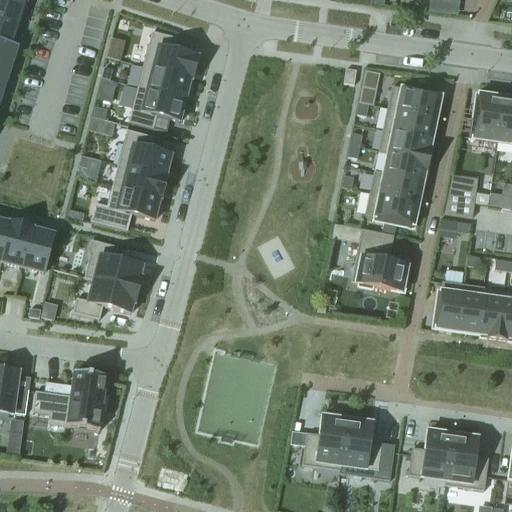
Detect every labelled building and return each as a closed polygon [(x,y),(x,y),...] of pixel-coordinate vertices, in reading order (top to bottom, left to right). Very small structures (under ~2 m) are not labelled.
[(0,0),(0,2),(27,11),(31,0),(0,0)] [(373,0),(373,7),(382,9),(384,0),(373,0)] [(0,2),(0,23),(21,31),(27,11),(0,2)] [(0,23),(0,45),(18,51),(18,50),(15,50),(21,31),(0,23)] [(151,35),(142,70),(190,83),(189,84),(190,84),(196,61),(172,55),(176,42),(151,35)] [(0,66),(11,71),(18,51),(0,45),(0,66)] [(0,66),(0,88),(5,90),(11,71),(0,66)] [(142,70),(136,91),(184,104),(189,84),(190,83),(142,70)] [(103,71),(100,82),(109,84),(112,73),(103,71)] [(345,72),(343,87),(353,88),(355,74),(345,72)] [(360,95),(358,107),(368,109),(372,109),(375,93),(361,90),(360,95)] [(391,90),(386,113),(435,123),(440,101),(391,90)] [(136,91),(127,126),(152,133),(156,120),(178,126),(184,104),(136,91)] [(471,143),(496,146),(502,102),(478,98),(471,143)] [(511,103),(502,102),(496,146),(511,148),(511,103)] [(365,120),(368,109),(358,107),(355,118),(365,120)] [(93,111),(91,121),(104,124),(106,114),(93,111)] [(386,113),(382,134),(431,144),(435,123),(386,113)] [(125,134),(116,169),(165,181),(165,180),(170,159),(147,154),(151,140),(125,134)] [(382,134),(377,156),(387,158),(387,157),(428,166),(431,153),(429,153),(431,144),(382,134)] [(349,149),(359,151),(361,139),(352,137),(349,149)] [(357,163),(359,151),(349,149),(347,161),(357,163)] [(383,177),(382,178),(422,186),(424,177),(426,178),(428,166),(387,157),(387,158),(383,177)] [(80,160),(77,170),(86,173),(89,162),(80,160)] [(116,169),(111,190),(159,202),(159,203),(160,204),(166,181),(165,180),(165,181),(116,169)] [(373,175),(369,197),(417,207),(422,186),(382,178),(383,177),(373,175)] [(343,179),(341,191),(350,193),(353,182),(343,179)] [(94,207),(89,226),(126,235),(130,218),(153,224),(159,203),(159,202),(111,190),(106,210),(94,207)] [(448,193),(443,217),(472,221),(473,209),(475,196),(448,193)] [(369,197),(364,219),(384,224),(381,236),(393,239),(396,226),(413,230),(417,207),(369,197)] [(489,198),(487,211),(511,214),(511,207),(511,201),(501,200),(489,198)] [(335,216),(334,226),(345,228),(347,218),(335,216)] [(0,224),(0,265),(0,266),(10,226),(9,226),(9,227),(0,224)] [(10,226),(0,266),(21,271),(31,233),(32,233),(32,232),(10,226)] [(458,227),(456,236),(468,238),(469,228),(458,227)] [(31,233),(21,271),(43,277),(53,238),(32,233),(31,233)] [(361,234),(350,286),(357,287),(357,290),(371,293),(372,290),(403,297),(407,281),(404,280),(406,270),(387,266),(393,240),(361,234)] [(89,259),(83,282),(92,284),(92,283),(137,295),(140,281),(139,281),(141,271),(114,264),(117,251),(90,244),(86,259),(89,259)] [(466,260),(465,270),(477,271),(478,262),(466,260)] [(493,274),(505,275),(507,265),(495,264),(493,274)] [(75,302),(72,317),(98,324),(102,311),(129,318),(132,308),(133,308),(137,295),(92,283),(92,284),(87,305),(75,302)] [(434,332),(456,335),(462,289),(441,286),(434,332)] [(483,292),(462,289),(456,335),(476,338),(481,301),(482,301),(483,292)] [(496,343),(501,304),(482,301),(481,301),(476,338),(485,340),(485,342),(496,343)] [(511,343),(511,305),(501,304),(496,343),(506,345),(506,342),(511,343)] [(29,312),(28,321),(38,322),(39,314),(29,312)] [(0,417),(11,419),(11,417),(24,419),(28,394),(18,393),(15,389),(17,376),(0,373),(0,417)] [(33,396),(30,416),(49,418),(47,429),(97,436),(100,417),(104,417),(107,399),(102,399),(105,381),(101,381),(101,378),(85,375),(85,379),(72,377),(68,401),(33,396)] [(340,470),(346,421),(332,419),(332,422),(321,420),(319,439),(306,437),(301,470),(340,475),(341,470),(340,470)] [(361,423),(346,421),(340,470),(341,470),(378,475),(381,448),(368,446),(371,427),(361,426),(361,423)] [(407,480),(444,485),(445,485),(452,436),(438,434),(437,437),(427,435),(424,454),(411,452),(407,480)] [(445,485),(444,485),(444,490),(482,495),(487,463),(474,461),(477,442),(466,441),(467,438),(452,436),(445,485)]
